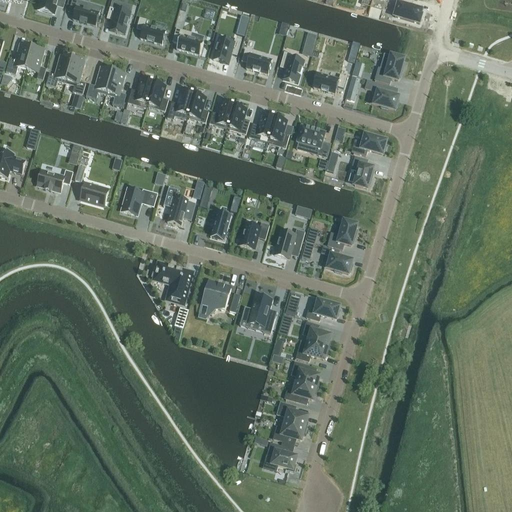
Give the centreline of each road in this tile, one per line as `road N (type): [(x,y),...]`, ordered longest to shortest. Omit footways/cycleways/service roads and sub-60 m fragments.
road 1 (residential): [(409,132),(0,16)]
road 2 (residential): [(363,298),(0,194)]
road 3 (unclassified): [(363,298),(303,511)]
road 4 (unclassified): [(409,132),(363,298)]
